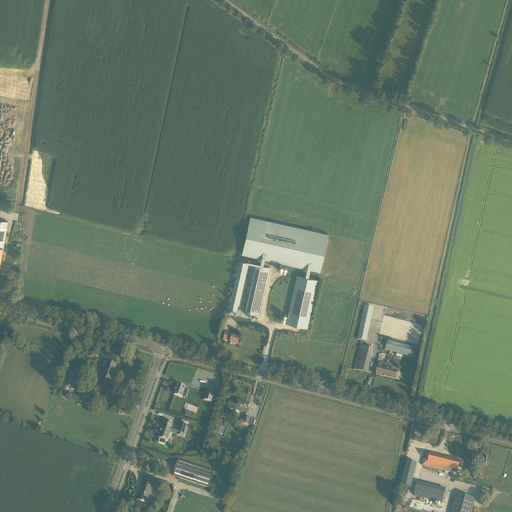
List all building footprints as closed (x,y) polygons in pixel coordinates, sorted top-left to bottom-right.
[(281,263),(280,264),(317,273),(318,272),(320,272),(328,234),(326,234),(326,233),(252,216),(252,217),(250,217),(242,255),(244,255),(244,256),(272,262),(281,263)] [(247,261),(246,263),(239,261),(228,310),(236,312),(238,305),(239,305),(249,262),(247,261)] [(269,268),(256,265),(245,314),(258,317),(269,268)] [(307,328),(318,279),(297,275),(286,323),(307,328)] [(364,306),(357,339),(366,341),(373,308),(364,306)] [(225,333),(223,340),(230,342),(230,343),(237,345),(239,338),(232,336),(232,335),(225,333)] [(417,348),(387,341),(385,350),(414,358),(417,348)] [(374,348),(360,345),(354,370),(367,373),(374,348)] [(69,366),(74,368),(77,360),(72,358),(69,366)] [(92,374),(99,376),(111,381),(116,365),(104,361),(100,372),(93,369),(92,374)] [(395,380),(397,371),(392,370),(393,366),(379,362),(376,375),(390,379),(390,378),(391,378),(391,379),(395,380)] [(69,393),(70,392),(86,397),(88,391),(75,387),(75,388),(74,387),(73,388),(71,387),(77,372),(67,369),(60,389),(69,393)] [(106,393),(111,381),(99,376),(95,389),(106,393)] [(185,387),(178,384),(177,388),(176,387),(175,391),(174,395),(182,397),(184,391),(188,392),(189,388),(185,387)] [(211,402),(215,391),(207,388),(204,400),(211,402)] [(247,413),(250,403),(239,400),(238,404),(229,401),(227,408),(247,413)] [(242,423),(248,425),(250,418),(244,416),(242,423)] [(165,424),(163,424),(162,429),(161,429),(160,433),(158,438),(160,439),(159,443),(165,445),(166,441),(167,441),(171,433),(171,432),(169,431),(170,427),(171,427),(172,423),(166,421),(165,424)] [(187,425),(181,423),(179,431),(184,433),(187,425)] [(422,465),(445,471),(445,474),(448,474),(448,472),(449,472),(450,468),(457,470),(460,461),(425,453),(422,465)] [(173,476),(209,488),(214,471),(178,460),(173,476)] [(408,495),(415,462),(405,460),(398,493),(408,495)] [(151,485),(153,480),(144,476),(142,482),(143,482),(137,500),(147,503),(153,486),(151,485)] [(413,495),(442,502),(446,488),(416,481),(413,495)] [(471,511),(475,498),(455,493),(450,511),(471,511)] [(412,509),(424,511),(444,511),(446,509),(413,502),(412,509)]
